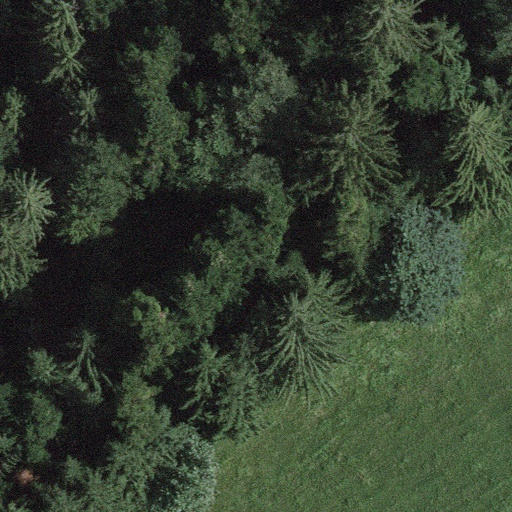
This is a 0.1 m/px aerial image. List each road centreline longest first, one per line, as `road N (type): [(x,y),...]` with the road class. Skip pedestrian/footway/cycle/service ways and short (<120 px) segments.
road 1 (track): [(431,0),(406,80),(211,211),(0,320)]
road 2 (track): [(508,0),(406,80)]
